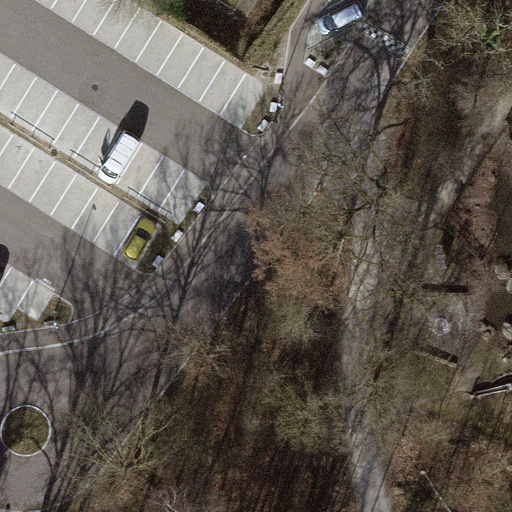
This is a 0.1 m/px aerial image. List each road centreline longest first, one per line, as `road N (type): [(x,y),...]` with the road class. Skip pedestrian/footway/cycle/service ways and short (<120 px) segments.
road 1 (unclassified): [(0,475),(39,479),(101,434),(351,112),(427,0)]
road 2 (unclassified): [(382,0),(323,91),(86,378),(0,398)]
road 3 (track): [(382,511),(360,367),(389,238),(283,199)]
road 4 (track): [(389,238),(511,92)]
